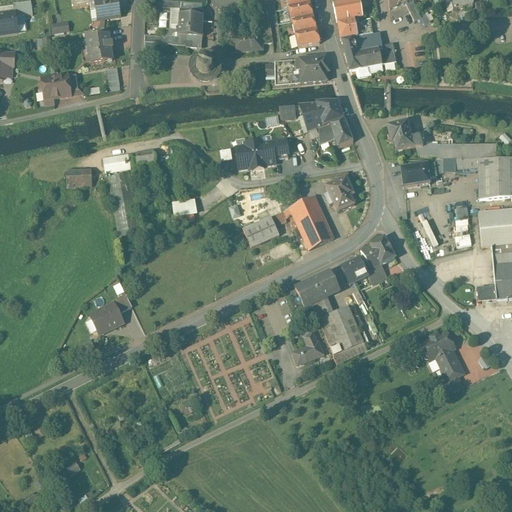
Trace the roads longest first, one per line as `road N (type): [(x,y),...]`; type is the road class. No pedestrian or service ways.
road 1 (tertiary): [(0,426),(355,242),(377,205)]
road 2 (residential): [(377,205),(421,277),(511,372)]
road 3 (tertiary): [(377,205),(318,0)]
